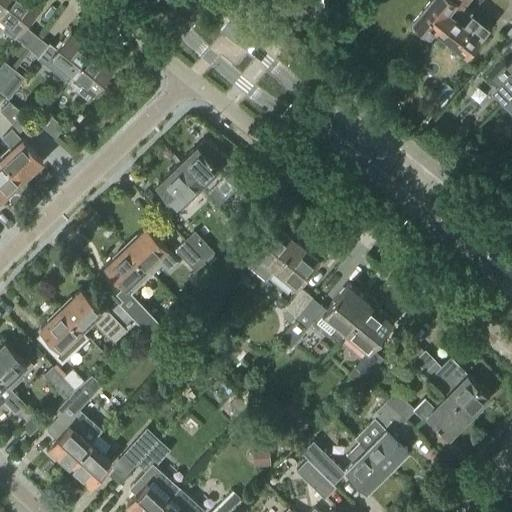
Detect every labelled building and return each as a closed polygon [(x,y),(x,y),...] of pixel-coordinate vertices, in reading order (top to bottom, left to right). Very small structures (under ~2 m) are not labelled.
[(15,36),(40,5),(34,0),(7,0),(0,9),(0,18),(7,24),(4,28),(15,36)] [(430,35),(435,29),(457,0),(430,0),(413,22),(430,35)] [(468,55),(481,38),(490,27),(464,6),(469,0),(457,0),(435,29),(468,55)] [(71,30),(45,62),(68,80),(93,48),(71,30)] [(115,65),(93,48),(68,80),(78,88),(77,90),(88,99),(115,65)] [(511,58),(508,62),(505,60),(489,76),(498,86),(495,88),(506,99),(511,93),(511,58)] [(0,90),(16,70),(4,60),(0,65),(0,90)] [(0,90),(9,98),(25,77),(16,70),(0,90)] [(0,110),(19,131),(29,122),(9,101),(0,109),(0,110)] [(56,136),(64,126),(44,110),(36,120),(56,136)] [(22,139),(13,128),(3,137),(13,148),(3,157),(23,179),(43,161),(23,138),(22,139)] [(420,136),(415,141),(423,148),(431,154),(435,149),(420,136)] [(255,179),(205,139),(198,145),(178,164),(199,187),(206,194),(224,177),(244,193),(255,179)] [(2,157),(0,154),(0,196),(2,198),(23,179),(3,157),(2,157)] [(179,206),(199,187),(178,164),(158,184),(179,206)] [(244,208),(240,205),(228,218),(233,222),(232,224),(242,232),(270,198),(259,190),(244,208)] [(289,235),(277,224),(276,223),(274,226),(271,224),(265,231),(268,233),(254,250),(240,238),(212,274),(223,282),(241,259),(267,279),(276,268),(301,237),(293,230),(289,235)] [(180,262),(167,248),(147,226),(127,245),(147,267),(157,258),(170,271),(180,262)] [(205,260),(214,251),(195,230),(185,239),(205,260)] [(318,258),(297,241),(301,237),(276,268),(296,285),(297,286),(311,269),(314,271),(319,263),(317,261),(319,259),(318,258)] [(202,277),(211,268),(204,260),(205,260),(185,239),(174,249),(194,270),(195,269),(202,277)] [(127,286),(147,267),(127,245),(106,264),(127,286)] [(214,253),(207,261),(212,265),(219,257),(214,253)] [(364,296),(349,284),(350,283),(349,282),(327,309),(314,298),(296,320),(295,318),(279,338),(290,345),(312,318),(331,333),(330,334),(339,341),(346,332),(347,332),(375,299),(366,292),(364,296)] [(82,288),(62,307),(82,329),(93,319),(107,334),(115,339),(135,320),(117,301),(108,310),(102,309),(101,309),(82,288)] [(313,298),(303,289),(287,308),(289,309),(284,315),(291,321),(293,317),(295,318),(296,320),(314,298),(313,298)] [(394,321),(380,309),(382,305),(375,299),(347,332),(368,349),(359,361),(348,373),(359,382),(384,357),(373,348),(395,321),(394,320),(394,321)] [(62,349),(82,329),(62,307),(41,327),(62,349)] [(25,361),(6,341),(0,346),(0,375),(7,383),(22,369),(25,373),(34,364),(28,358),(25,361)] [(205,355),(221,368),(226,363),(225,355),(213,345),(205,355)] [(441,367),(426,351),(416,361),(448,394),(470,416),(490,396),(451,357),(441,367)] [(64,397),(74,387),(63,376),(62,374),(53,365),(43,375),(64,397)] [(63,376),(74,387),(83,379),(72,367),(63,376)] [(101,382),(92,373),(70,397),(80,405),(101,382)] [(18,394),(7,383),(0,375),(0,406),(5,401),(16,413),(26,403),(24,401),(18,394)] [(249,377),(243,384),(254,392),(260,385),(249,377)] [(414,409),(397,392),(389,401),(407,418),(415,410),(424,419),(429,414),(450,435),(470,416),(448,394),(435,407),(426,397),(414,409)] [(237,395),(229,403),(241,414),(249,406),(237,395)] [(389,469),(408,450),(399,441),(405,435),(394,423),(402,415),(387,401),(373,415),(375,417),(356,436),(389,469)] [(102,430),(82,411),(70,424),(50,446),(70,465),(91,443),(102,430)] [(30,434),(43,422),(36,413),(22,426),(30,434)] [(312,424),(302,414),(292,426),(302,435),(312,424)] [(136,446),(128,454),(137,462),(159,438),(149,429),(134,445),(136,446)] [(368,489),(389,469),(356,436),(355,437),(360,441),(347,454),(354,461),(347,468),(368,489)] [(159,438),(137,462),(147,471),(131,488),(137,493),(128,504),(137,511),(156,511),(179,487),(156,466),(171,449),(159,438)] [(301,450),(310,459),(328,476),(333,482),(344,470),(312,439),(301,450)] [(105,470),(107,469),(106,468),(111,462),(91,443),(70,465),(91,484),(104,469),(105,470)] [(254,465),(270,465),(269,447),(253,447),(254,465)] [(309,461),(307,458),(296,470),(324,498),(336,486),(327,477),(328,476),(310,459),(309,461)] [(204,511),(206,511),(179,487),(156,511),(204,511)] [(229,511),(242,499),(233,490),(209,511),(229,511)]
